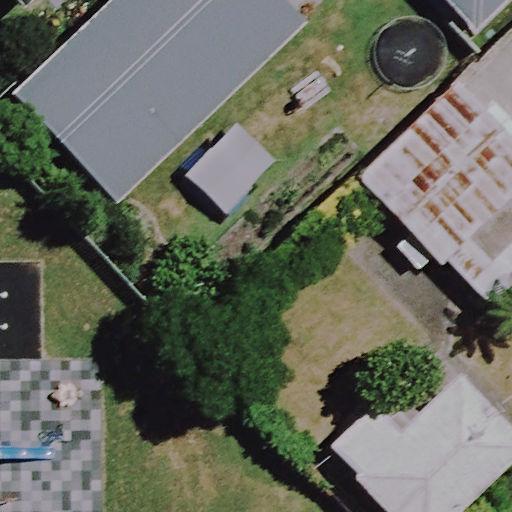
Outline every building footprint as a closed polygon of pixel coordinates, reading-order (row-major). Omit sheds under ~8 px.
[(0,0),(0,15),(15,29),(41,0),(0,0)] [(297,29),(270,0),(123,0),(16,101),(111,203),(297,29)] [(438,0),(468,32),(502,0),(438,0)] [(511,298),(511,136),(457,80),(354,179),(491,319),(511,298)] [(458,511),(511,462),(511,433),(456,374),(394,432),(371,407),(324,451),(380,511),(458,511)]
